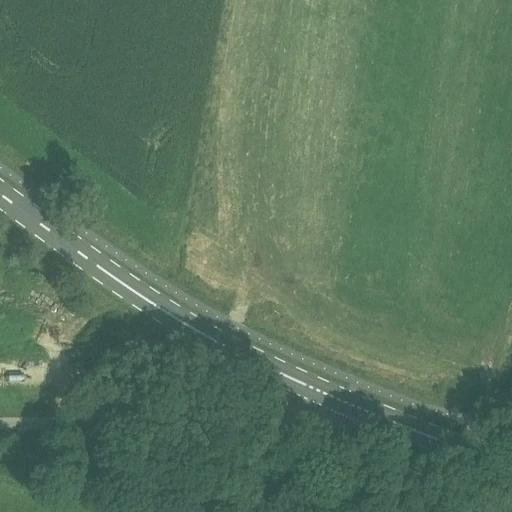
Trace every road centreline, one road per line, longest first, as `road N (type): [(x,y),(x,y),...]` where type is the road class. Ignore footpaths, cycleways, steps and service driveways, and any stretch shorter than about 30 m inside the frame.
road 1 (secondary): [(346,407),(142,300),(0,197)]
road 2 (unclassified): [(346,407),(311,420),(0,424)]
road 3 (secondary): [(511,470),(346,407)]
road 4 (track): [(101,424),(103,474),(212,511)]
